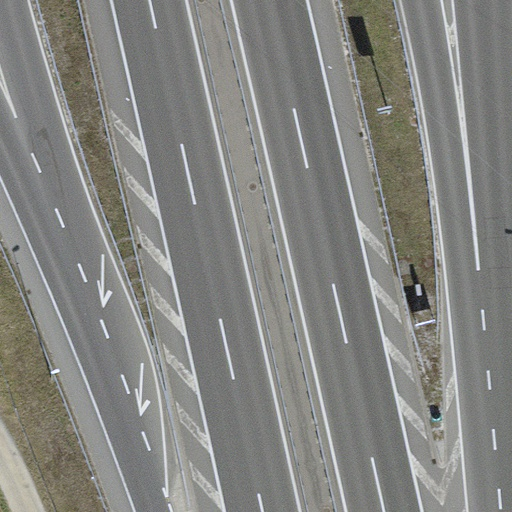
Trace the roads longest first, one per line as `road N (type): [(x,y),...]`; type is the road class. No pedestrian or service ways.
road 1 (motorway): [(385,511),(270,0)]
road 2 (motorway): [(149,0),(262,511)]
road 3 (motorway): [(511,429),(484,0)]
road 4 (motorway): [(0,122),(155,511)]
